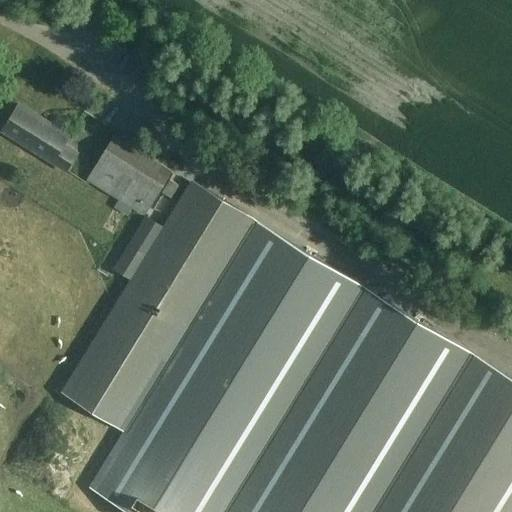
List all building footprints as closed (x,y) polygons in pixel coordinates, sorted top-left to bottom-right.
[(69,135),(20,104),(3,130),(67,170),(77,153),(63,144),(69,135)] [(170,170),(114,136),(88,179),(144,213),(170,170)] [(179,184),(170,179),(162,191),(171,197),(179,184)] [(195,186),(68,389),(232,491),(358,287),(195,186)] [(511,511),(511,382),(365,291),(228,511),(511,511)]
